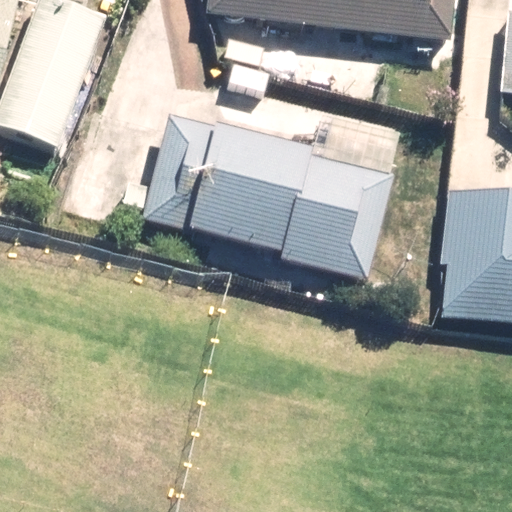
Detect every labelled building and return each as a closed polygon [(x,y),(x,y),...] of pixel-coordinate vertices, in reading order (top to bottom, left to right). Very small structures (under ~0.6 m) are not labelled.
[(0,0),(0,72),(15,0),(0,0)] [(455,0),(209,0),(208,28),(452,46),(455,0)] [(40,1),(0,108),(0,131),(59,153),(106,25),(40,1)] [(396,187),(166,129),(141,228),(278,263),(274,277),(368,301),(396,187)] [(511,203),(450,198),(436,328),(511,335),(511,203)]
